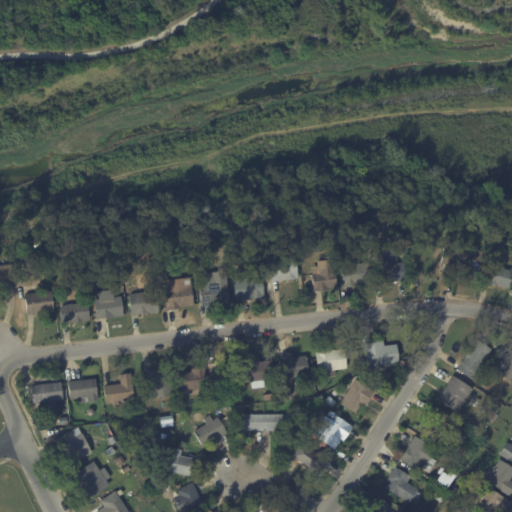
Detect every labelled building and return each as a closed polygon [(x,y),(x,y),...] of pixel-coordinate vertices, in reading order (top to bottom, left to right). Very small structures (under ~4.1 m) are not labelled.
[(48,195),(60,192),(62,197),(50,200),(48,195)] [(20,204),(32,200),(34,204),(22,209),(20,204)] [(402,238),(403,241),(391,243),(390,233),(401,232),(402,238)] [(307,241),(320,239),(322,251),(309,252),(307,241)] [(455,268),(453,268),(454,265),(440,263),(444,244),(482,251),(479,269),(472,268),(471,273),(458,271),(458,269),(455,268)] [(212,247),(213,258),(201,258),(200,247),(212,247)] [(399,262),(404,262),(406,280),(381,283),(378,250),(395,249),(396,263),(399,262)] [(278,281),(266,282),(265,272),(269,272),(268,260),(296,258),(297,279),(278,281)] [(322,291),(314,292),(311,274),(318,273),(316,261),(333,258),(337,287),(328,288),(328,290),(322,291)] [(354,286),(344,287),(344,285),(343,285),(340,266),(368,263),(370,282),(356,283),(357,285),(354,286)] [(13,281),(6,282),(7,284),(0,284),(0,265),(11,264),(13,281)] [(495,285),(482,282),(486,265),(511,270),(511,275),(509,289),(495,285)] [(207,305),(200,306),(198,285),(201,285),(200,273),(224,271),(228,303),(207,305)] [(242,300),(242,298),(235,299),(232,281),(261,276),(264,296),(258,297),(259,298),(242,300)] [(179,309),(165,310),(162,281),(189,277),(192,305),(181,306),(181,308),(179,309)] [(143,313),(130,315),(127,294),(156,290),(158,312),(143,313)] [(50,291),(53,311),(26,315),(23,294),(39,292),(50,291)] [(104,318),(95,320),(92,300),(101,298),(100,293),(109,291),(110,298),(120,296),(123,315),(104,318)] [(89,320),(82,321),(71,323),(71,322),(60,323),(58,306),(65,305),(65,304),(72,303),(72,304),(87,302),(89,320)] [(480,343),(491,349),(472,379),(457,370),(476,340),(480,343)] [(387,364),(366,367),(363,343),(383,341),(384,346),(396,344),(398,363),(387,364)] [(334,370),(317,372),(315,350),(331,348),(332,350),(344,348),(347,368),(334,370)] [(510,351),(511,352),(511,382),(498,373),(504,365),(497,360),(505,348),(510,351)] [(305,355),(308,375),(282,379),(278,354),(292,353),(293,357),(305,355)] [(263,381),(245,383),(243,358),(258,357),(259,361),(272,360),(274,380),(263,381)] [(232,382),(210,385),(209,376),(207,376),(207,372),(208,372),(207,364),(222,361),(223,364),(234,362),(237,381),(232,382)] [(193,389),(176,391),(175,373),(191,372),(190,365),(204,364),(206,388),(193,389)] [(153,397),(152,390),(145,391),(143,371),(168,368),(172,396),(153,398),(153,397)] [(124,402),(105,404),(103,386),(120,384),(119,374),(130,373),(133,401),(124,402)] [(442,393),(453,376),(472,389),(458,412),(438,399),(442,393)] [(85,402),(84,398),(69,400),(67,382),(95,378),(97,400),(85,402)] [(374,392),(365,406),(361,404),(355,413),(340,403),(355,379),(374,392)] [(50,410),(44,410),(43,402),(32,404),(30,386),(60,382),(62,400),(52,401),(53,409),(50,410)] [(328,396),(335,402),(331,407),(324,401),(328,396)] [(490,403),(499,409),(496,414),(487,408),(490,403)] [(429,413),(434,407),(454,420),(440,442),(423,431),(430,420),(426,418),(429,413)] [(489,411),(497,416),(492,424),(484,419),(489,411)] [(217,417),(227,433),(222,437),(224,441),(214,447),(210,440),(201,446),(193,431),(205,423),(202,418),(209,414),(212,419),(217,417)] [(271,430),(236,430),(236,415),(290,414),(290,430),(271,430)] [(351,427),(341,443),(338,441),(333,448),(312,434),(324,416),(330,420),(334,414),(352,426),(351,427)] [(58,418),(66,417),(67,424),(59,425),(58,418)] [(183,438),(175,437),(175,426),(183,427),(183,438)] [(61,450),(56,438),(78,427),(81,434),(81,433),(91,454),(69,464),(61,450)] [(410,443),(414,435),(431,446),(430,449),(434,451),(431,457),(438,461),(430,474),(422,468),(425,463),(422,461),(416,470),(399,460),(410,443)] [(111,436),(115,442),(111,445),(107,439),(111,436)] [(511,463),(498,454),(506,441),(511,445),(511,463)] [(329,461),(330,462),(326,468),(325,467),(318,478),(305,469),(306,467),(296,460),(296,462),(291,459),(292,458),(290,456),(298,444),(315,454),(316,452),(330,460),(329,461)] [(181,450),(179,456),(193,458),(189,476),(157,469),(163,445),(181,449),(181,450)] [(105,450),(109,447),(113,453),(109,456),(105,450)] [(115,459),(121,456),(124,462),(118,465),(115,459)] [(511,481),(511,499),(481,479),(486,471),(490,473),(499,460),(511,468),(511,474),(508,480),(511,481)] [(78,483),(72,474),(92,461),(98,470),(104,467),(110,476),(105,479),(109,485),(88,498),(78,483)] [(121,469),(127,465),(130,470),(124,473),(121,469)] [(415,491),(408,503),(384,488),(388,481),(386,480),(394,466),(411,477),(407,483),(417,489),(415,491)] [(451,475),(439,469),(432,482),(444,488),(451,475)] [(197,482),(205,504),(184,511),(178,511),(172,498),(179,496),(177,489),(197,481),(197,482)] [(510,503),(503,511),(501,511),(496,508),(493,511),(482,511),(466,502),(473,489),(482,495),(487,487),(510,502),(510,503)] [(451,494),(454,488),(459,491),(456,497),(451,494)] [(127,511),(94,511),(103,507),(99,501),(114,491),(127,511)] [(366,511),(369,507),(376,497),(390,506),(387,511),(388,511),(366,511)]
